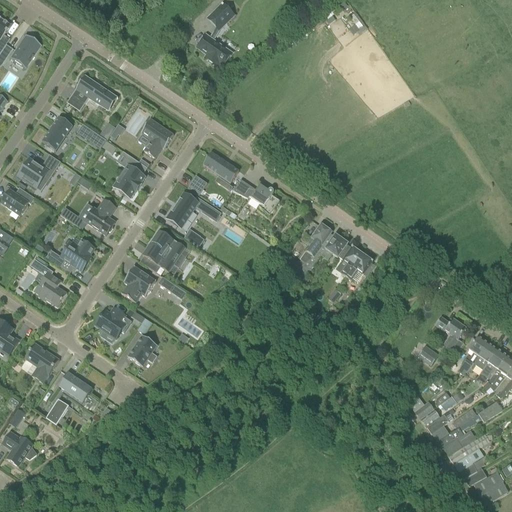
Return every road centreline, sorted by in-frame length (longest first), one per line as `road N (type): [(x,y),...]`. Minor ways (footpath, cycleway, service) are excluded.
road 1 (unclassified): [(511,335),(207,124)]
road 2 (residential): [(62,339),(207,124)]
road 3 (unclassified): [(207,124),(82,39)]
road 4 (residential): [(0,159),(82,39)]
road 5 (track): [(478,511),(403,418)]
